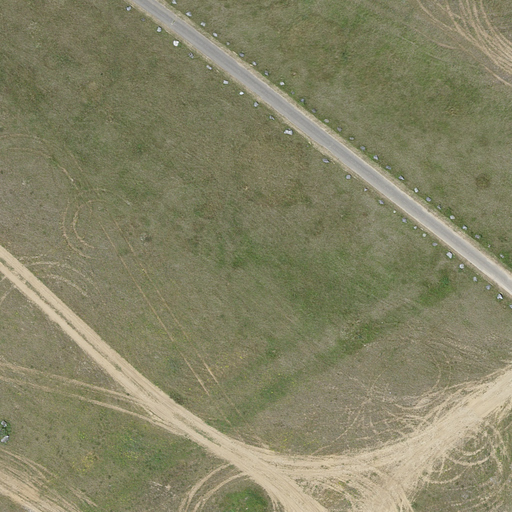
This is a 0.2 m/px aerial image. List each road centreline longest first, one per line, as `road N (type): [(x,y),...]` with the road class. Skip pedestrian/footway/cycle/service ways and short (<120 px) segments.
road 1 (track): [(145,0),(511,279)]
road 2 (track): [(352,511),(132,382),(0,254)]
road 3 (track): [(368,511),(412,466),(511,388)]
road 4 (track): [(511,393),(501,435),(506,511)]
